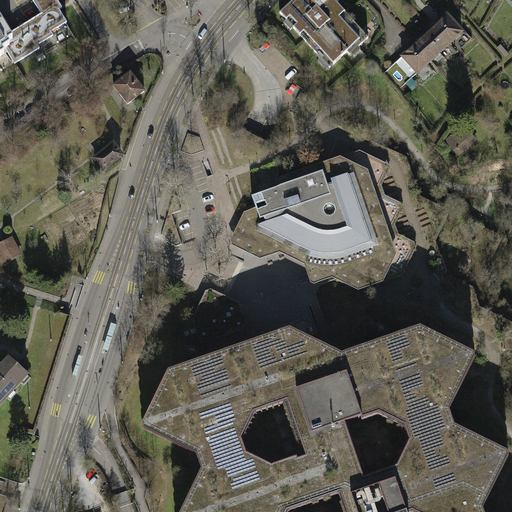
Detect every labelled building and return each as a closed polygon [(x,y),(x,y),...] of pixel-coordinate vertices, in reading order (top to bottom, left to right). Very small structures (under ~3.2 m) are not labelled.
[(3,49),(12,63),(37,48),(35,45),(51,35),(49,32),(64,23),(57,10),(60,8),(54,0),(30,0),(39,14),(7,34),(11,40),(3,45),(5,48),(3,49)] [(294,0),(280,13),(287,20),(290,17),(297,24),(293,28),(321,58),(324,55),(333,64),(355,44),(358,47),(368,38),(337,3),(340,0),(294,0)] [(449,44),(462,32),(447,15),(433,28),(449,44)] [(3,45),(11,40),(7,34),(2,26),(8,23),(4,16),(0,18),(0,50),(3,49),(5,48),(3,45)] [(440,52),(449,44),(433,28),(424,36),(440,52)] [(440,56),(439,53),(440,52),(424,36),(415,44),(431,61),(433,59),(435,60),(440,56)] [(417,73),(431,61),(415,44),(402,56),(417,73)] [(411,79),(417,73),(402,56),(396,62),(411,79)] [(130,73),(113,86),(128,104),(145,91),(137,81),(137,82),(130,73)] [(413,79),(406,84),(412,92),(419,87),(413,79)] [(460,133),(450,141),(460,153),(467,147),(461,137),(462,136),(460,133)] [(113,144),(95,158),(103,169),(121,155),(113,144)] [(251,213),(250,216),(246,217),(236,239),(237,243),(259,254),(263,252),(265,254),(278,249),(279,247),(282,246),(308,258),(309,262),(308,264),(312,277),(318,279),(330,275),(332,272),(335,271),(339,274),(341,278),(357,285),(397,272),(407,250),(405,246),(395,241),(389,222),(394,211),(392,207),(382,202),(375,183),(380,173),(379,168),(357,157),(318,171),(316,169),(303,174),(302,176),(298,177),(296,176),(284,180),(281,186),(269,190),(269,189),(263,190),(264,192),(258,194),(252,196),(252,198),(257,211),(251,213)] [(20,256),(11,238),(0,244),(0,254),(5,263),(20,256)] [(201,469),(179,511),(484,511),(483,508),(509,455),(507,450),(455,425),(450,410),(475,358),(474,353),(420,327),(342,354),(314,340),(306,320),(280,329),(256,337),(257,339),(247,343),(234,305),(212,294),(208,296),(197,317),(199,321),(197,324),(202,336),(204,337),(210,355),(168,370),(142,424),(143,429),(196,454),(201,469)] [(59,310),(21,431),(35,435),(73,314),(59,310)] [(19,380),(26,373),(8,357),(0,365),(0,404),(6,397),(5,396),(11,389),(13,390),(20,381),(19,380)]
